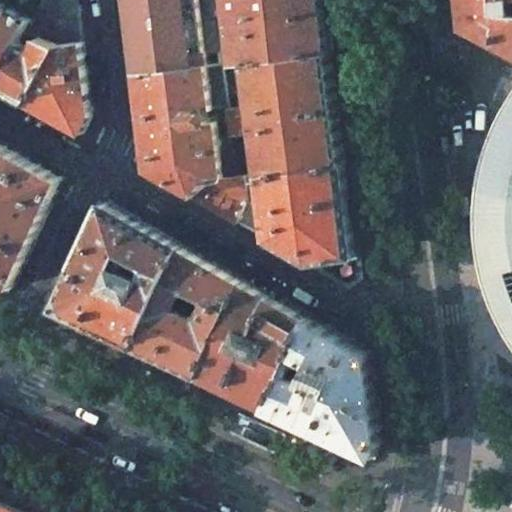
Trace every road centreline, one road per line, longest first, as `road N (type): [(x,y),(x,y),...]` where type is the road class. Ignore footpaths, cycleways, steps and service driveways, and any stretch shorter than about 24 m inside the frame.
road 1 (residential): [(104,170),(346,303),(449,290)]
road 2 (primary): [(335,511),(0,358)]
road 3 (tertiary): [(449,290),(414,16)]
road 4 (tertiary): [(445,511),(456,404),(449,290)]
road 5 (primary): [(0,418),(197,511)]
road 6 (residential): [(104,170),(126,132),(109,0)]
